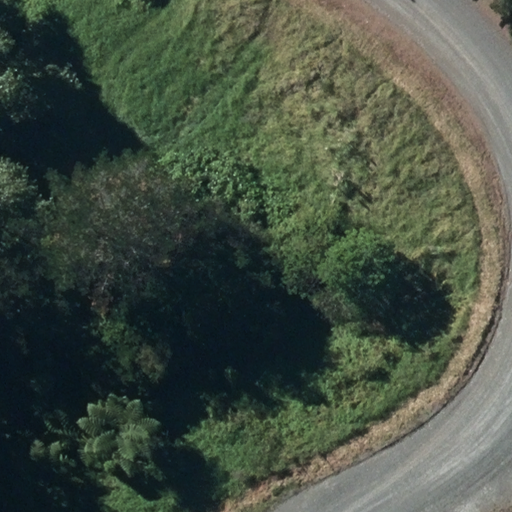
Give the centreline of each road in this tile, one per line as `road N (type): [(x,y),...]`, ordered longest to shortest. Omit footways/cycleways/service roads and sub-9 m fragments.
road 1 (unclassified): [(511,377),(457,446),(350,511)]
road 2 (unclassified): [(421,0),(466,40),(511,111)]
